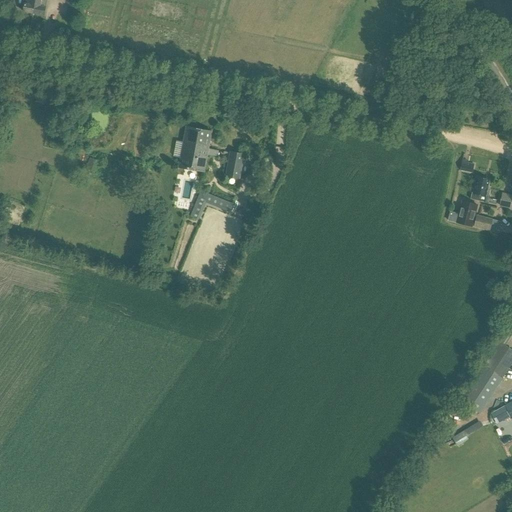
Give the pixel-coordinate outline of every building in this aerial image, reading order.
[(23,12),(31,13),(33,0),(25,0),(24,3),(23,12)] [(33,0),(31,13),(43,16),(45,8),(44,7),(45,0),(33,0)] [(207,155),(208,150),(208,148),(212,132),(186,127),(183,141),(180,157),(178,167),(204,172),(207,156),(207,155)] [(180,157),(183,141),(176,140),(173,156),(180,157)] [(226,177),(240,179),(244,156),(230,153),(226,177)] [(99,160),(89,157),(84,169),(95,173),(99,160)] [(257,171),(265,171),(265,159),(257,158),(257,171)] [(462,160),(460,170),(472,172),(474,164),(467,163),(468,161),(462,160)] [(472,192),(470,199),(483,202),(488,203),(489,196),(488,195),(489,189),(487,188),(489,180),(477,178),(474,193),(472,192)] [(160,183),(159,202),(173,203),(174,184),(160,183)] [(204,202),(208,193),(200,190),(196,198),(189,216),(197,219),(204,202)] [(213,195),(210,203),(231,211),(234,204),(213,195)] [(457,223),(472,227),(477,206),(462,202),(457,223)] [(477,218),(474,227),(498,233),(500,227),(501,223),(491,220),(477,217),(477,218)] [(482,367),(502,379),(511,363),(511,349),(499,341),(482,367)] [(502,379),(482,367),(460,401),(479,413),(502,379)] [(511,401),(494,411),(500,421),(511,415),(511,417),(511,401)] [(452,437),(457,446),(467,439),(462,431),(452,437)]
